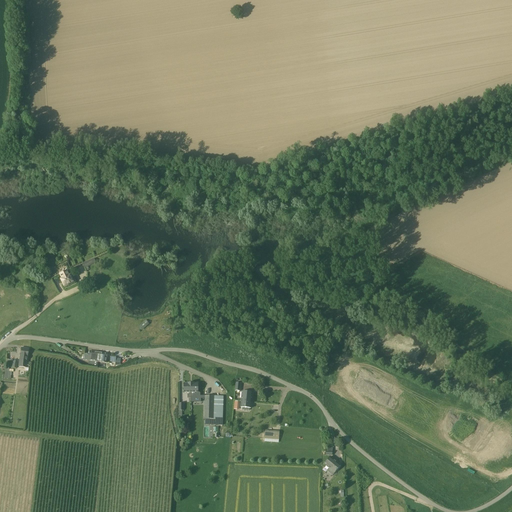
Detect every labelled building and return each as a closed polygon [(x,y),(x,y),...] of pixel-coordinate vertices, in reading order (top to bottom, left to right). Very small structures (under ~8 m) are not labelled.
[(84,268),(96,263),(94,259),(82,264),(84,268)] [(69,276),(67,271),(60,274),(62,279),(61,279),(64,286),(73,282),(70,275),(69,276)] [(142,331),(149,324),(146,320),(139,327),(142,331)] [(26,368),(27,361),(28,349),(21,348),(18,367),(26,368)] [(98,358),(99,352),(90,350),(89,361),(97,362),(98,358)] [(98,358),(97,362),(107,363),(108,353),(99,352),(98,358)] [(17,368),(17,361),(13,361),(7,360),(6,365),(12,366),(12,368),(17,368)] [(14,372),(14,370),(9,370),(9,368),(5,368),(4,378),(8,379),(9,372),(14,372)] [(242,402),(251,402),(252,402),(252,394),(242,393),(241,401),(242,402)] [(223,413),(223,396),(205,396),(204,419),(209,419),(208,425),(219,425),(219,419),(219,412),(223,413)] [(251,410),(251,402),(242,402),(241,409),(243,409),(243,412),(249,412),(249,410),(251,410)] [(265,431),(265,440),(279,441),(279,432),(265,431)] [(332,475),(335,472),(341,465),(331,457),(325,464),(330,468),(327,471),(332,475)]
